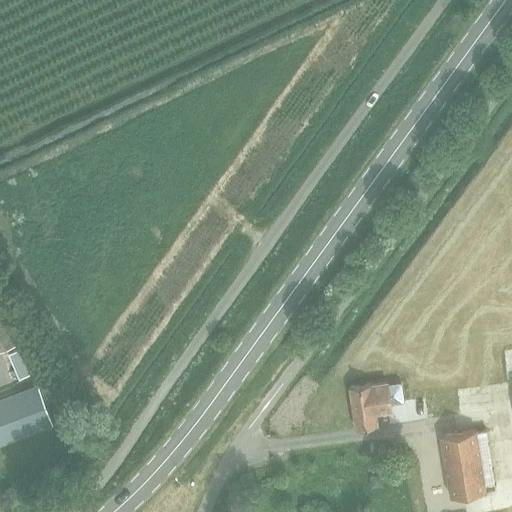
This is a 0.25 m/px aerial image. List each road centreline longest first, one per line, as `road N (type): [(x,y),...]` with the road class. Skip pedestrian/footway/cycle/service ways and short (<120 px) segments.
road 1 (secondary): [(118,511),(197,424),(505,0)]
road 2 (unclassified): [(444,0),(74,511)]
